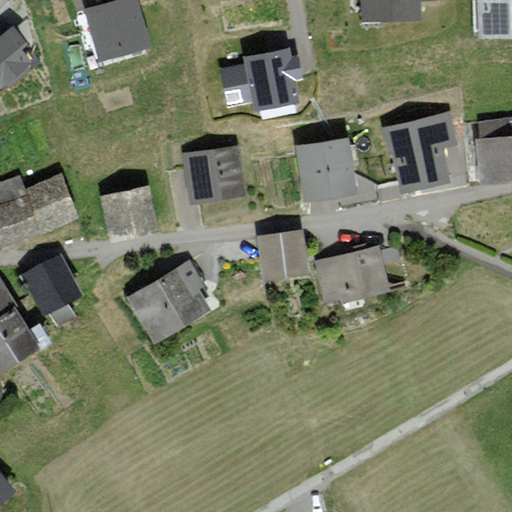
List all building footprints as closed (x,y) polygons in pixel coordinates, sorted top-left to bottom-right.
[(141,0),(117,0),(85,9),(99,58),(154,43),(141,0)] [(366,0),(367,14),(417,12),(416,0),(366,0)] [(511,36),(511,0),(473,0),(475,37),(511,36)] [(26,66),(27,59),(16,46),(21,41),(13,30),(0,40),(0,78),(2,80),(8,81),(26,66)] [(250,62),(224,67),(231,104),(258,99),(260,108),(305,99),(301,79),(310,77),(305,55),(296,57),(294,46),(248,55),(250,62)] [(451,112),(384,129),(391,155),(395,154),(402,179),(378,185),(383,204),(409,197),(408,191),(456,179),(448,147),(460,144),(451,112)] [(478,137),(484,184),(511,180),(511,117),(482,121),(484,136),(478,137)] [(355,135),(301,145),(311,199),(365,190),(355,135)] [(241,144),(185,153),(193,202),(249,193),(241,144)] [(0,182),(0,238),(5,250),(84,213),(64,171),(29,187),(22,172),(0,182)] [(153,183),(105,196),(117,240),(165,227),(153,183)] [(308,230),(261,236),(267,280),(313,274),(308,230)] [(383,247),(319,262),(329,306),(393,291),(383,247)] [(64,252),(26,274),(49,314),(88,291),(64,252)] [(186,262),(131,297),(159,342),(215,307),(186,262)] [(0,270),(0,372),(2,376),(51,346),(0,270)] [(0,467),(0,511),(1,511),(23,492),(0,467)]
